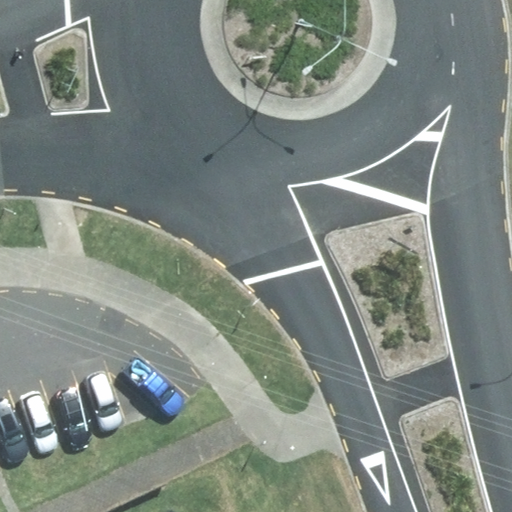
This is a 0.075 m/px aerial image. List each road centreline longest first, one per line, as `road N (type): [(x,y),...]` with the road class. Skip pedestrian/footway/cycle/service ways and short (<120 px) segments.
road 1 (primary): [(388,511),(296,265),(238,159)]
road 2 (primary): [(433,81),(511,454)]
road 3 (unclassified): [(238,159),(106,152),(0,158)]
road 4 (primary): [(433,81),(397,132),(361,156),(321,168),(238,159)]
road 5 (primary): [(238,159),(202,138),(173,107),(153,70),(145,0)]
